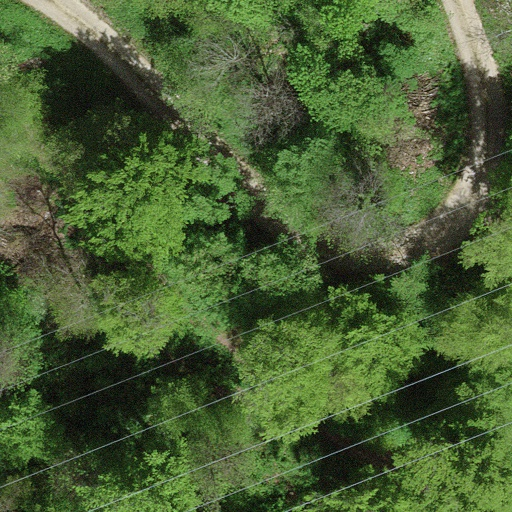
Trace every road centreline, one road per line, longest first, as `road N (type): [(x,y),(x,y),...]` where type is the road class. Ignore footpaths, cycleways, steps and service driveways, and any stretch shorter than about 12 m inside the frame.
road 1 (track): [(456,0),(487,97),(490,170),(455,229),(424,251),(390,257),(352,256),(275,219),(134,44),(72,0)]
road 2 (track): [(0,54),(109,199),(237,333),(431,511)]
